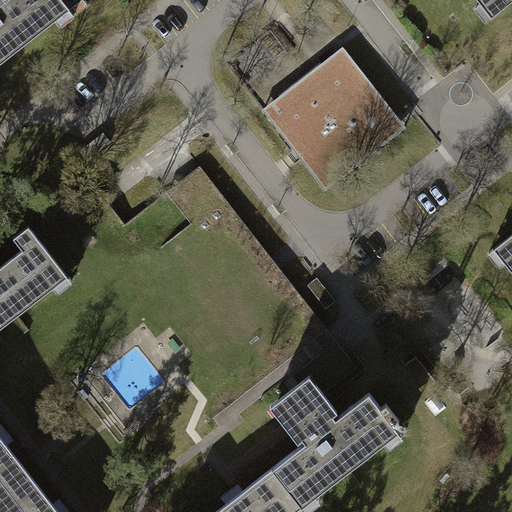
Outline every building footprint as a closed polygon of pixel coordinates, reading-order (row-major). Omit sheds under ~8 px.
[(62,3),(59,0),(3,0),(0,0),(0,61),(55,19),(50,13),(62,3)] [(511,0),(476,0),(480,5),(486,0),(496,13),(511,0)] [(337,64),(274,112),(322,175),(387,126),(337,64)] [(103,132),(78,150),(86,160),(110,142),(103,132)] [(0,326),(54,285),(49,279),(62,269),(28,226),(14,237),(23,248),(0,265),(0,326)] [(511,233),(499,243),(509,257),(504,261),(511,272),(511,233)] [(318,276),(307,284),(325,308),(336,300),(318,276)] [(306,440),(272,467),(297,499),(310,489),(315,494),(384,439),(380,434),(399,419),(385,402),(381,406),(368,390),(335,417),(332,414),(337,410),(315,382),(309,386),(303,378),(275,400),(281,409),(276,413),(298,441),(303,437),(306,440)] [(0,495),(29,473),(3,440),(9,435),(4,429),(0,432),(0,495)] [(285,511),(284,510),(297,499),(272,467),(236,495),(230,488),(224,493),(229,499),(213,511),(191,511),(190,511),(285,511)] [(29,473),(0,495),(0,503),(6,511),(69,511),(64,505),(57,509),(29,473)]
